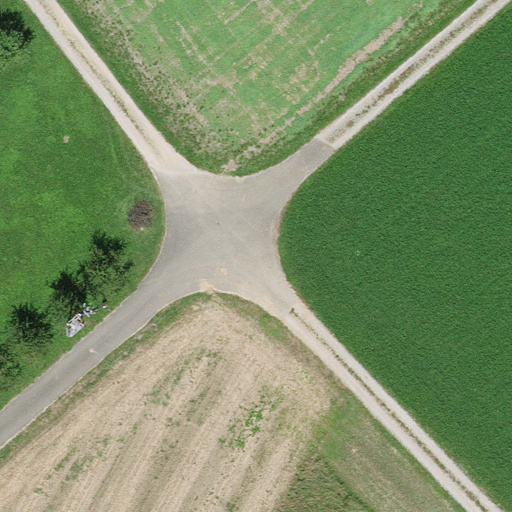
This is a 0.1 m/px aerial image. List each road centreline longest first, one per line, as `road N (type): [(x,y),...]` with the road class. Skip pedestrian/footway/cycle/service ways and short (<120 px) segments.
road 1 (track): [(36,0),(216,237),(480,511)]
road 2 (track): [(0,424),(491,0)]
